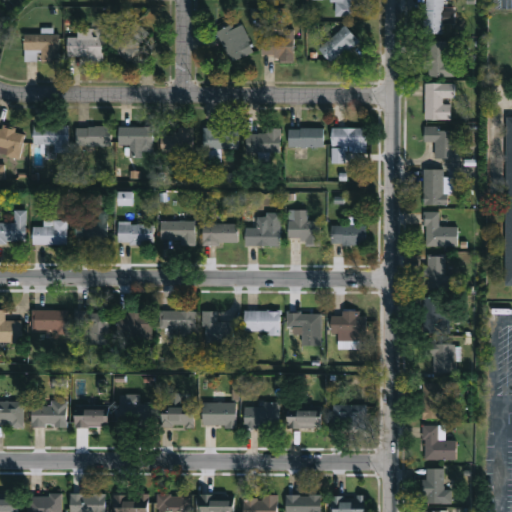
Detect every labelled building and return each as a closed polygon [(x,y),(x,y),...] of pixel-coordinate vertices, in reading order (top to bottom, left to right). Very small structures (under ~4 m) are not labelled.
[(359,0),(359,16),(331,16),(331,0),(359,0)] [(443,0),(443,34),(424,34),(424,0),(443,0)] [(215,32),(239,20),(254,51),(230,62),(215,32)] [(332,64),(318,49),(344,25),(358,40),(332,64)] [(141,30),(142,56),(118,58),(117,31),(141,30)] [(293,30),(293,62),(278,62),(278,54),(261,54),(261,36),(283,36),(283,30),(293,30)] [(59,61),(23,61),(23,34),(59,34),(59,61)] [(100,60),(66,60),(66,36),(100,36),(100,60)] [(427,76),(427,41),(450,41),(450,76),(427,76)] [(450,119),(424,119),(424,83),(453,83),(453,100),(450,100),(450,119)] [(19,157),(0,153),(0,124),(24,130),(19,157)] [(32,126),(67,126),(67,156),(44,156),(44,145),(32,145),(32,126)] [(152,126),(152,154),(132,154),(132,146),(117,146),(117,126),(152,126)] [(434,157),(434,142),(423,142),(423,126),(456,126),(456,157),(434,157)] [(160,152),(160,135),(176,135),(176,127),(193,127),(193,152),(160,152)] [(75,128),(106,128),(106,145),(75,145),(75,128)] [(202,149),(202,128),(237,128),(237,149),(202,149)] [(245,153),(245,132),(263,132),(263,128),(280,128),(280,153),(245,153)] [(323,147),(287,147),(287,128),(323,128),(323,147)] [(362,155),(344,155),(341,155),(341,157),(341,160),(341,165),(326,165),(327,129),(338,129),(362,129),(362,155)] [(443,169),(443,178),(451,178),(451,194),(447,194),(447,205),(423,205),(423,169),(443,169)] [(306,210),(306,221),(320,221),(321,244),(304,244),(304,239),(288,239),(287,210),(306,210)] [(26,243),(0,243),(0,222),(13,222),(13,211),(25,211),(26,243)] [(97,219),(97,211),(107,211),(107,241),(74,241),(74,219),(97,219)] [(457,227),(457,246),(423,246),(423,211),(438,211),(438,227),(457,227)] [(280,245),(245,245),(245,227),(256,227),(256,214),(280,214),(280,245)] [(32,244),(32,226),(41,226),(41,220),(67,220),(67,244),(32,244)] [(181,239),(160,239),(160,221),(194,221),(194,245),(181,245),(181,239)] [(152,244),(117,243),(117,222),(153,223),(152,244)] [(238,223),(238,243),(202,243),(202,223),(238,223)] [(331,245),(331,225),(365,225),(365,245),(331,245)] [(445,256),(445,289),(424,289),(424,256),(445,256)] [(450,333),(422,332),(423,297),(451,297),(450,333)] [(20,320),(21,341),(0,341),(0,309),(4,309),(4,320),(20,320)] [(68,309),(68,330),(31,330),(31,309),(68,309)] [(195,311),(195,337),(168,337),(168,329),(159,329),(159,311),(195,311)] [(217,311),(217,321),(233,321),(233,343),(202,343),(202,311),(217,311)] [(279,333),(244,333),(244,311),(279,311),(279,333)] [(107,344),(85,344),(85,313),(107,313),(107,344)] [(149,313),(149,339),(123,339),(123,313),(149,313)] [(321,313),(321,345),(301,345),(301,327),(287,327),(287,313),(321,313)] [(331,313),(365,313),(365,339),(331,339),(331,313)] [(454,341),(454,372),(423,372),(423,341),(454,341)] [(421,418),(421,382),(445,382),(445,418),(421,418)] [(182,394),(182,402),(192,402),(192,427),(161,427),(161,394),(182,394)] [(23,426),(0,426),(0,401),(23,401),(23,426)] [(66,426),(31,426),(31,405),(50,405),(50,401),(66,401),(66,426)] [(152,424),(119,425),(118,402),(151,402),(152,424)] [(235,426),(201,426),(201,402),(235,402),(235,426)] [(263,406),(263,402),(279,402),(279,426),(243,426),(243,406),(263,406)] [(332,403),(366,403),(366,429),(332,429),(332,403)] [(73,426),(73,408),(107,408),(107,426),(73,426)] [(320,428),(286,428),(286,410),(320,410),(320,428)] [(454,459),(422,459),(422,424),(443,424),(443,440),(454,440),(454,459)] [(424,504),(424,468),(443,468),(443,489),(451,489),(451,504),(424,504)] [(72,511),(72,493),(108,493),(108,511),(72,511)] [(61,494),(61,511),(28,511),(28,494),(61,494)] [(115,511),(115,494),(148,494),(148,511),(115,511)] [(156,511),(156,494),(188,494),(188,511),(156,511)] [(233,511),(199,511),(199,494),(233,494),(233,511)] [(321,494),(321,511),(285,511),(285,494),(321,494)] [(331,511),(331,495),(364,495),(364,511),(331,511)] [(243,511),(243,496),(277,496),(277,511),(243,511)] [(0,511),(0,498),(17,498),(17,511),(0,511)]
